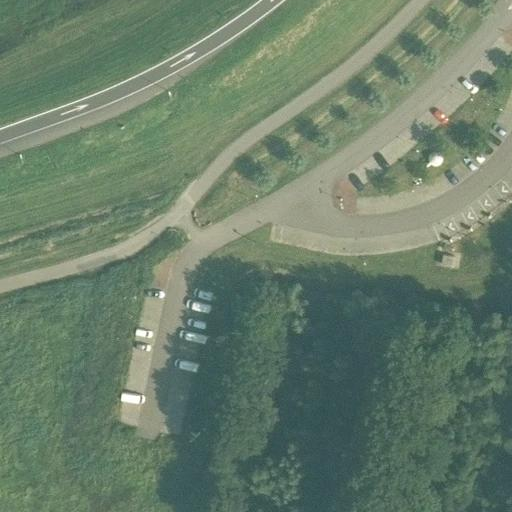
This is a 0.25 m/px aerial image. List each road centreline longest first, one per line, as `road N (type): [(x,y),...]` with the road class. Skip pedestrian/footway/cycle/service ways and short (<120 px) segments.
road 1 (unclassified): [(0,287),(142,241),(226,155),(380,45),(424,0)]
road 2 (motorway): [(0,138),(165,70),(273,0)]
